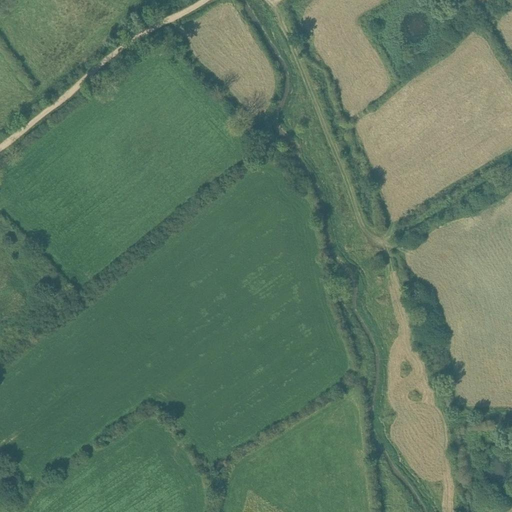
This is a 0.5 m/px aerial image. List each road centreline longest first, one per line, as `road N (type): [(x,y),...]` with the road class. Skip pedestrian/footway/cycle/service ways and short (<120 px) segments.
road 1 (track): [(382,241),(361,220),(275,0)]
road 2 (track): [(0,148),(135,38),(203,0)]
